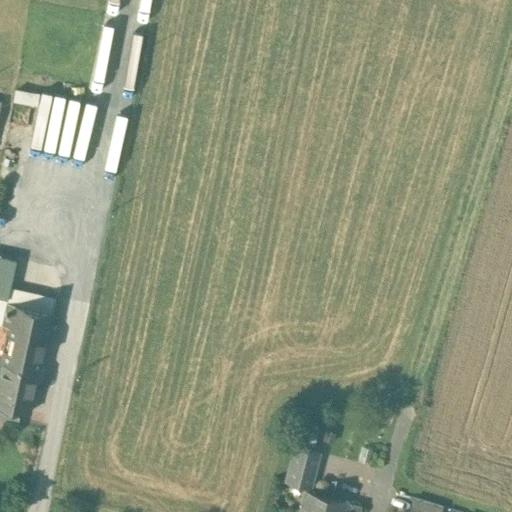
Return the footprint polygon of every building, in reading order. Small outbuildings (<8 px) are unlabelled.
[(40,94),(17,90),(15,102),(38,106),(40,94)] [(58,299),(14,289),(10,304),(54,314),(58,299)] [(10,304),(0,301),(0,322),(11,325),(50,333),(54,314),(10,304)] [(50,333),(11,325),(3,363),(41,371),(50,333)] [(41,371),(3,363),(1,371),(0,370),(0,413),(19,418),(21,410),(32,413),(41,371)] [(323,447),(295,441),(287,477),(308,483),(299,511),(359,511),(363,498),(314,482),(323,447)] [(441,511),(446,493),(417,484),(409,511),(441,511)]
